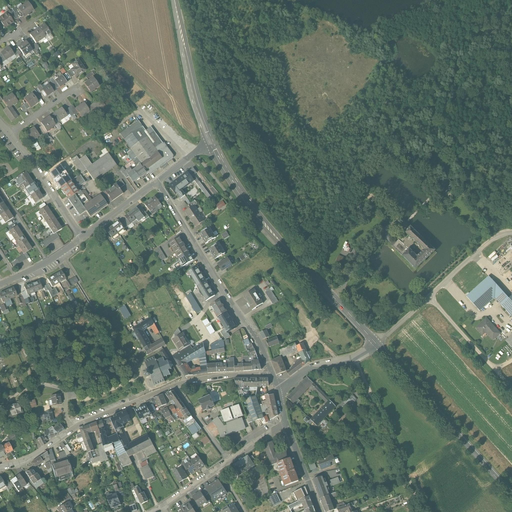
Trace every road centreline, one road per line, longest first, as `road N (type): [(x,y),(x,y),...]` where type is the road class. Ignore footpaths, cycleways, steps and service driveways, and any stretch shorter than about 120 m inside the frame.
road 1 (tertiary): [(377,344),(258,217),(210,142)]
road 2 (residential): [(157,181),(272,374)]
road 3 (tertiary): [(511,492),(377,344)]
road 4 (tertiary): [(0,466),(173,385)]
road 5 (residential): [(354,357),(422,511)]
road 6 (tertiary): [(210,142),(176,0)]
road 7 (residential): [(81,237),(8,133)]
road 8 (track): [(429,296),(511,388)]
